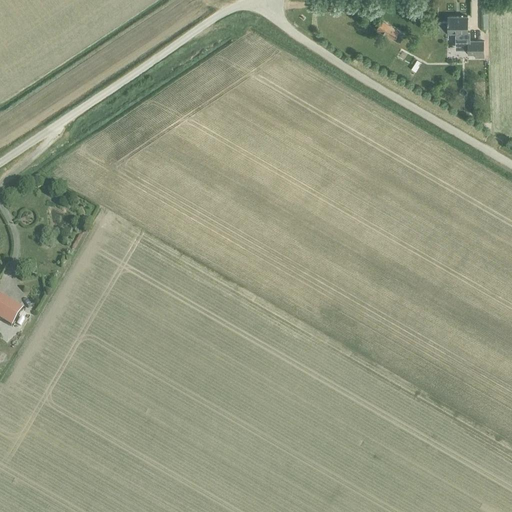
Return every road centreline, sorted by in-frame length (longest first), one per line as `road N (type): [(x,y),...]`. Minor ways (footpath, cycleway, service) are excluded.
road 1 (tertiary): [(0,164),(250,0)]
road 2 (unclassified): [(511,162),(284,26),(266,0)]
